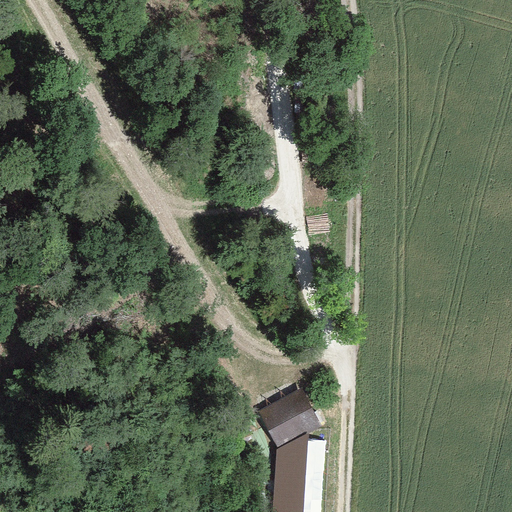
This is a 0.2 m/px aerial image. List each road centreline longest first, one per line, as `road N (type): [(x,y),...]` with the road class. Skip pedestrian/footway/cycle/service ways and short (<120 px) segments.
road 1 (track): [(352,360),(253,354),(216,310),(30,0)]
road 2 (track): [(348,0),(360,171),(352,360)]
